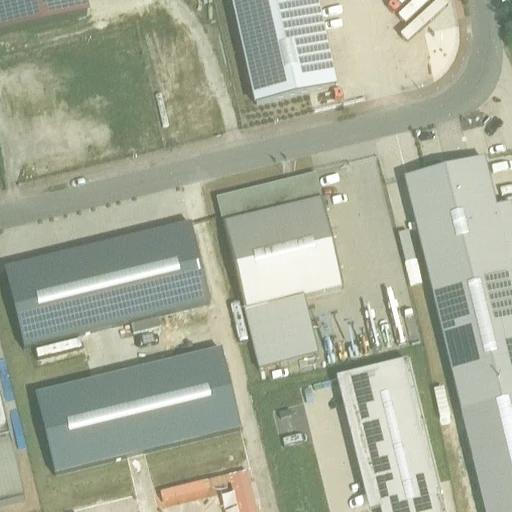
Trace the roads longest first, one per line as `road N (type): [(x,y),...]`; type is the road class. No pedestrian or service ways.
road 1 (unclassified): [(0,213),(440,110),(478,76),(480,0)]
road 2 (unknown): [(389,123),(355,0)]
